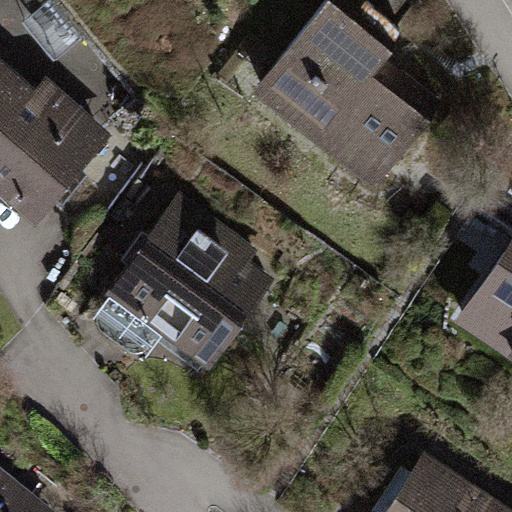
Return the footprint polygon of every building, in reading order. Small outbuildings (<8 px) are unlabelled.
[(401,33),(358,0),(327,0),(262,82),(384,178),(443,103),(383,56),(401,33)] [(0,174),(45,213),(114,133),(13,45),(0,60),(0,174)] [(282,270),(180,194),(117,280),(219,355),(282,270)] [(511,233),(453,318),(511,356),(511,233)] [(511,511),(511,506),(428,451),(388,511),(511,511)] [(0,511),(50,511),(0,473),(0,511)]
